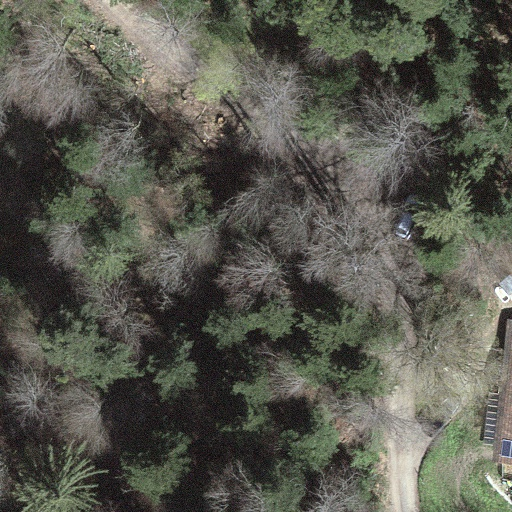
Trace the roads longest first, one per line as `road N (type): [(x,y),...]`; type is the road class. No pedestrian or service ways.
road 1 (track): [(131,0),(369,210),(385,244),(387,352),(409,511)]
road 2 (track): [(511,81),(412,0)]
